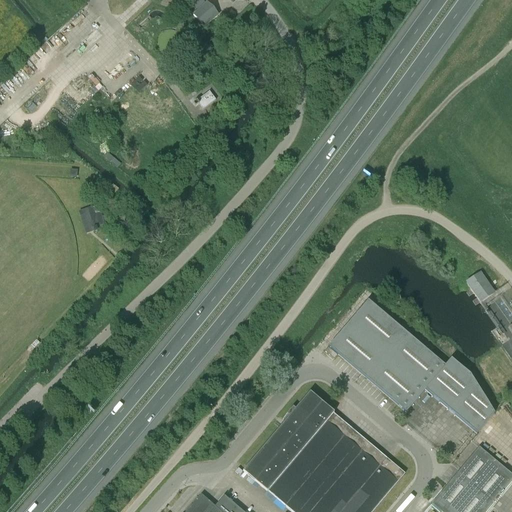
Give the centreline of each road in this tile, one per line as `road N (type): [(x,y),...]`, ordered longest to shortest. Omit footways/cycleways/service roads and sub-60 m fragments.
road 1 (motorway): [(438,0),(306,181),(32,511)]
road 2 (motorway): [(64,511),(314,209),(469,0)]
road 3 (unclassified): [(260,0),(294,49),(299,71),(300,108),(281,151),(0,441)]
road 4 (unclassified): [(511,283),(424,213),(380,209),(360,222),(217,411)]
road 5 (unclassified): [(398,511),(422,484),(426,467),(417,450),(323,371),(295,383),(215,469),(177,478)]
road 6 (unclassified): [(128,511),(217,411)]
